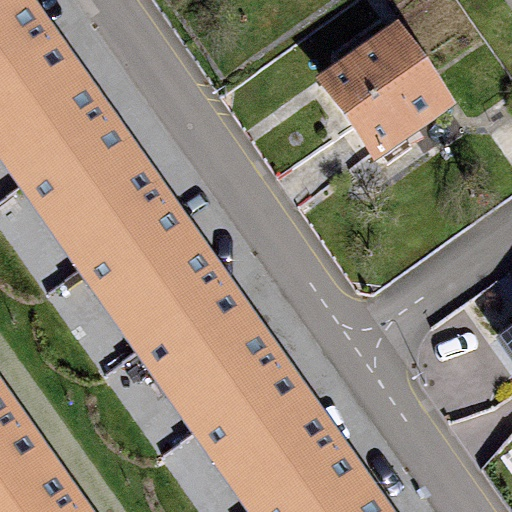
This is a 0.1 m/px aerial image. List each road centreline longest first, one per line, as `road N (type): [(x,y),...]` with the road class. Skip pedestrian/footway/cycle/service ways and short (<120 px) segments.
road 1 (residential): [(352,347),(105,0)]
road 2 (unknown): [(0,337),(123,511)]
road 3 (residential): [(464,511),(352,347)]
road 4 (residential): [(511,235),(352,347)]
